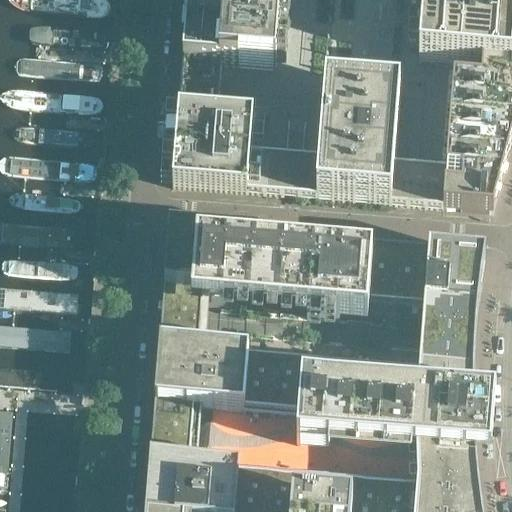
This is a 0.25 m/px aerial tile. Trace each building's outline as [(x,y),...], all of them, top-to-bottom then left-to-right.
[(24,13),(100,19),(102,18),(104,18),(106,17),(107,15),(108,14),(110,12),(111,10),(111,9),(110,7),(109,5),(108,4),(107,2),(105,1),(103,0),(7,0),(8,0),(9,2),(10,4),(11,6),(13,8),(15,9),(17,11),(19,12),(21,12),(24,13)] [(511,0),(187,0),(172,190),(492,216),(511,141),(511,0)] [(34,29),(33,44),(111,48),(112,33),(34,29)] [(14,76),(17,78),(84,84),(92,83),(97,83),(102,81),(107,78),(109,76),(104,72),(99,69),(93,67),(81,64),(72,63),(20,61),(15,63),(13,65),(12,68),(12,71),(13,74),(14,76)] [(86,94),(13,92),(10,94),(8,96),(6,99),(6,102),(6,106),(8,109),(11,111),(14,112),(83,115),(89,113),(95,112),(101,109),(104,107),(100,103),(96,99),(91,96),(86,94)] [(34,130),(20,139),(32,148),(86,150),(104,143),(87,132),(34,130)] [(20,181),(22,181),(98,185),(99,169),(23,165),(21,165),(19,165),(18,165),(17,166),(16,167),(15,169),(14,170),(14,172),(14,173),(14,175),(14,176),(15,177),(16,179),(18,180),(19,180),(20,181)] [(24,212),(80,215),(82,214),(84,212),(86,210),(86,207),(85,204),(83,202),(81,200),(25,195),(20,195),(16,197),(12,199),(9,203),(12,206),(16,209),(20,211),(24,212)] [(5,240),(6,242),(86,251),(88,249),(90,247),(91,244),(90,241),(89,238),(88,237),(9,227),(8,228),(6,231),(4,233),(4,236),(5,240)] [(155,408),(146,511),(480,511),(478,491),(461,490),(461,488),(190,466),(195,411),(212,412),(298,419),(296,448),(490,464),(495,403),(473,402),(473,377),(474,351),(477,314),(480,288),(485,258),(169,232),(155,408)] [(17,277),(20,278),(85,283),(88,282),(90,280),(92,278),(92,275),(92,272),(90,269),(88,268),(86,267),(21,264),(18,265),(16,267),(14,269),(14,272),(15,275),(17,277)] [(0,289),(0,309),(76,316),(78,296),(0,289)] [(6,339),(8,340),(60,342),(63,340),(64,338),(65,336),(64,333),(63,331),(60,329),(8,329),(6,330),(4,332),(4,335),(4,337),(6,339)] [(0,369),(0,389),(61,394),(76,387),(61,375),(0,369)] [(0,412),(0,486),(9,487),(15,414),(0,412)] [(57,448),(54,502),(54,505),(56,508),(59,510),(62,511),(65,511),(69,510),(71,508),(73,506),(74,502),(78,447),(77,438),(76,435),(74,433),(71,432),(67,432),(64,433),(62,435),(60,438),(57,448)]
